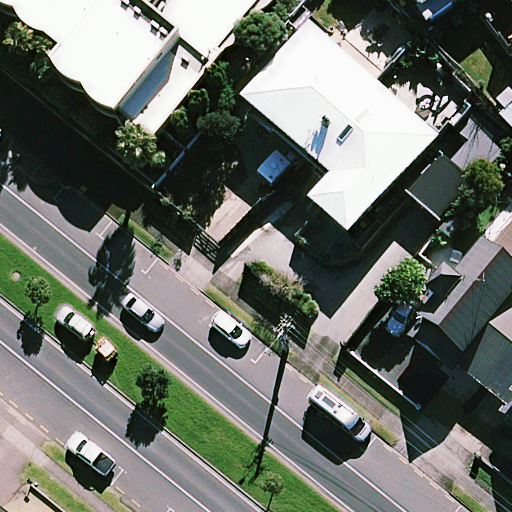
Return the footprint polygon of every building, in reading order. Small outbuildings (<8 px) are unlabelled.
[(0,0),(0,24),(149,156),(287,0),(169,0),(144,28),(112,0),(0,0)] [(464,0),(411,0),(429,25),(456,6),(464,0)] [(439,142),(308,27),(241,103),(331,183),(309,209),(348,244),(439,142)] [(502,159),(474,132),(443,164),(471,191),(502,159)] [(511,271),(481,246),(405,339),(441,368),(452,355),(464,364),(458,372),(508,412),(502,419),(511,427),(511,271)]
